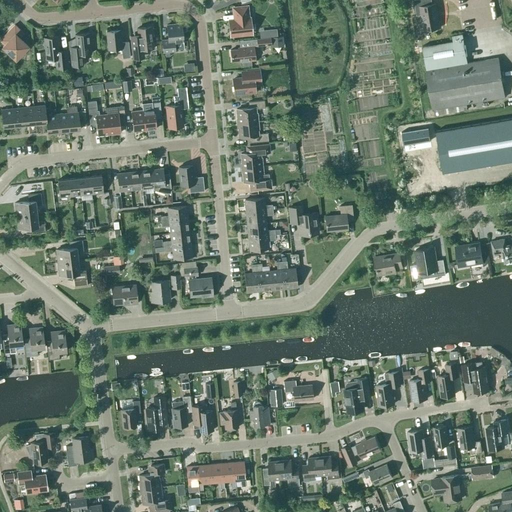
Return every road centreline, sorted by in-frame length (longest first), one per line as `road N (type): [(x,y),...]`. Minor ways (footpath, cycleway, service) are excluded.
road 1 (unclassified): [(229,314),(307,303),(368,235),(387,228),(511,210)]
road 2 (residential): [(110,449),(331,436)]
road 3 (residential): [(0,185),(30,161),(212,143)]
road 4 (residential): [(229,314),(212,143)]
road 5 (residential): [(212,143),(200,26),(193,9),(161,6)]
road 6 (unclassified): [(93,328),(229,314)]
road 7 (residential): [(110,449),(93,328)]
